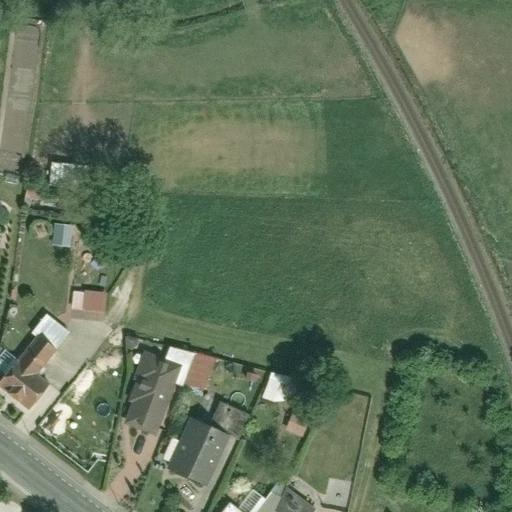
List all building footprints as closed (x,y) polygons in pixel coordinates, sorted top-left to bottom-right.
[(83,175),(82,220),(117,221),(118,176),(83,175)] [(49,241),(66,244),(69,224),(52,221),(49,241)] [(102,311),(104,290),(70,288),(68,308),(102,311)] [(31,338),(0,375),(0,398),(23,418),(66,366),(31,338)] [(139,369),(122,425),(154,435),(172,379),(139,369)] [(282,429),(300,435),(310,401),(293,396),(298,380),(266,371),(258,397),(289,406),(282,429)] [(87,377),(78,397),(93,403),(101,383),(87,377)] [(205,424),(238,434),(245,411),(213,401),(205,424)] [(180,421),(156,481),(198,498),(223,438),(180,421)] [(289,487),(277,504),(287,511),(309,511),(314,505),(289,487)]
